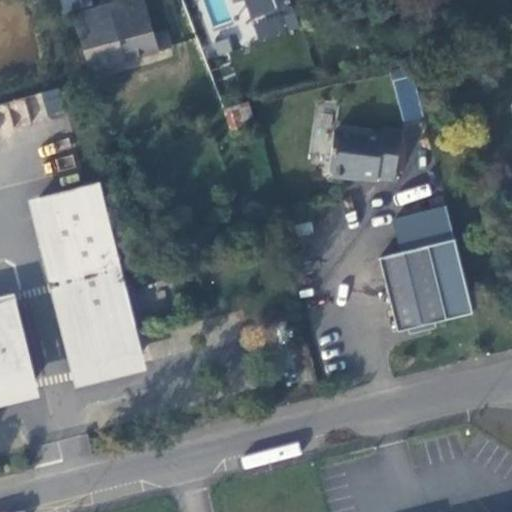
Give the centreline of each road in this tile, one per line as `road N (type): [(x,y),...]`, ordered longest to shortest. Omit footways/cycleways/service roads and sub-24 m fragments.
road 1 (residential): [(511,384),(0,510)]
road 2 (unknown): [(0,437),(37,424),(54,381),(33,262),(0,239)]
